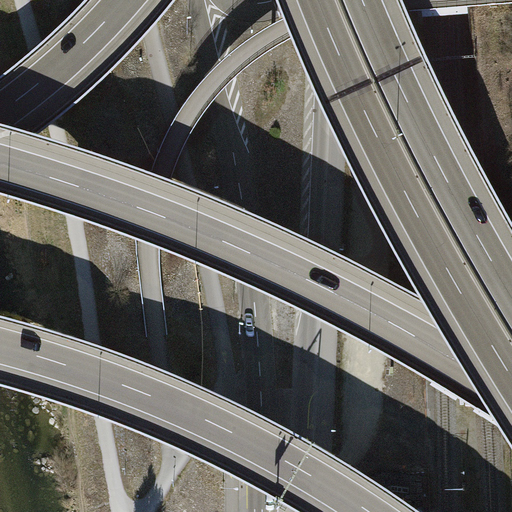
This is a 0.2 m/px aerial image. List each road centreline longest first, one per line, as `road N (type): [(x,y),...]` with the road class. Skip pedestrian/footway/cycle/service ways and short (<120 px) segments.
road 1 (track): [(410,0),(356,5),(265,39),(221,74),(174,138),(146,247),(169,472)]
road 2 (motorway): [(511,394),(298,272),(190,224),(0,160)]
road 3 (track): [(119,511),(77,236),(22,0)]
road 4 (primary): [(201,0),(239,183),(282,511)]
road 5 (primary): [(283,511),(301,430),(327,0)]
road 6 (motorway): [(316,0),(353,91),(511,380)]
road 7 (motorway): [(0,346),(135,389),(218,426),(367,511)]
road 8 (motorway): [(511,293),(432,150),(364,0)]
road 9 (motorway): [(0,115),(126,0)]
